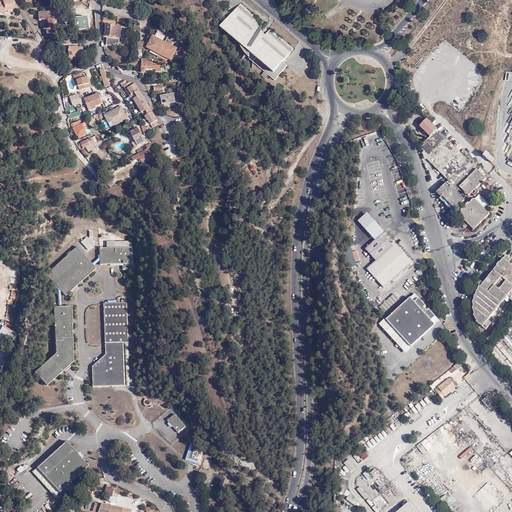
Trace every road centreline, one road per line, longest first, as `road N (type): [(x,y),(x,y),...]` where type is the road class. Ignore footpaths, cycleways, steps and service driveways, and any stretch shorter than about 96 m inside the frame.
road 1 (secondary): [(334,101),(301,213),(301,427),(285,511)]
road 2 (secondary): [(300,511),(310,456),(307,240),(322,166),(357,113)]
road 3 (unknown): [(323,142),(271,200),(191,217),(195,246),(232,310),(228,334),(208,343)]
road 4 (unclassified): [(390,118),(415,158),(466,337),(511,397)]
road 5 (unknown): [(418,257),(390,294),(372,290),(353,236),(388,222)]
road 6 (residential): [(55,77),(71,141),(107,188)]
